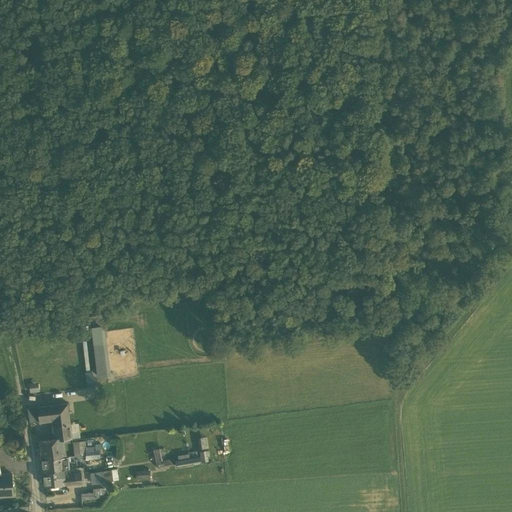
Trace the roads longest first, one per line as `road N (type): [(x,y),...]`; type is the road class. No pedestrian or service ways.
road 1 (track): [(403,511),(365,0)]
road 2 (track): [(378,171),(248,207),(184,237),(123,280),(74,261),(31,285),(6,333)]
